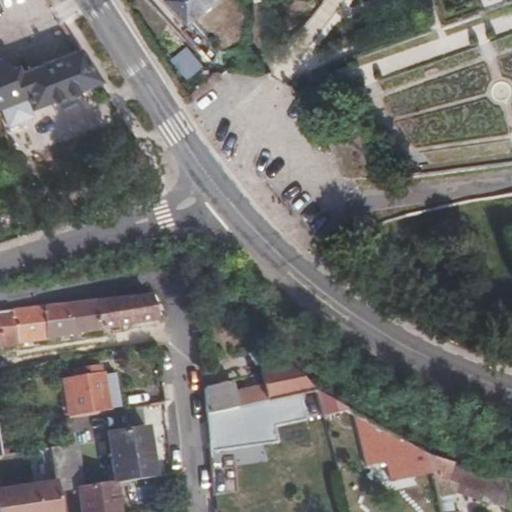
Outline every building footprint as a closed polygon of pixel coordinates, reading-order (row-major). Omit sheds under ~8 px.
[(182,0),(177,5),(193,28),(229,0),(182,0)] [(34,104),(104,78),(85,47),(14,74),(6,55),(0,57),(0,103),(28,93),(34,104)] [(379,173),(368,132),(339,139),(349,180),(379,173)] [(169,317),(161,297),(103,303),(107,334),(163,324),(169,317)] [(103,303),(73,306),(77,338),(107,334),(103,303)] [(77,338),(73,306),(18,313),(21,347),(77,338)] [(18,313),(0,315),(0,348),(21,347),(18,313)] [(235,383),(207,389),(209,416),(318,394),(288,367),(263,373),(266,388),(237,394),(235,383)] [(69,384),(74,421),(125,413),(119,378),(107,380),(106,370),(79,374),(80,384),(69,384)] [(320,395),(325,418),(350,412),(320,395)] [(411,447),(359,417),(370,467),(396,464),(399,484),(416,481),(411,447)] [(160,478),(152,418),(114,424),(122,485),(160,478)] [(435,478),(432,460),(411,447),(416,481),(435,478)] [(76,448),(56,451),(61,485),(62,494),(85,491),(78,448),(76,448)] [(435,478),(436,481),(451,479),(455,467),(435,462),(432,460),(435,478)] [(483,500),(489,476),(466,470),(460,495),(483,500)] [(64,511),(62,494),(61,485),(0,493),(0,511),(64,511)] [(123,511),(119,486),(85,491),(87,511),(123,511)]
